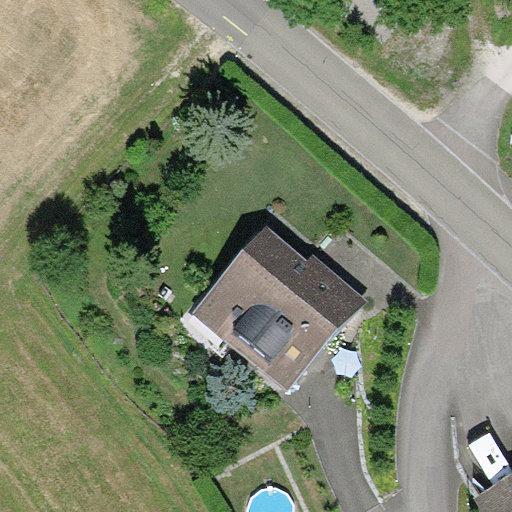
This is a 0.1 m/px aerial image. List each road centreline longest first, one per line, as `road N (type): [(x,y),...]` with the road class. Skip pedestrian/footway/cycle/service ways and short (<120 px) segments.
road 1 (tertiary): [(237,0),(511,243)]
road 2 (track): [(511,79),(436,179)]
